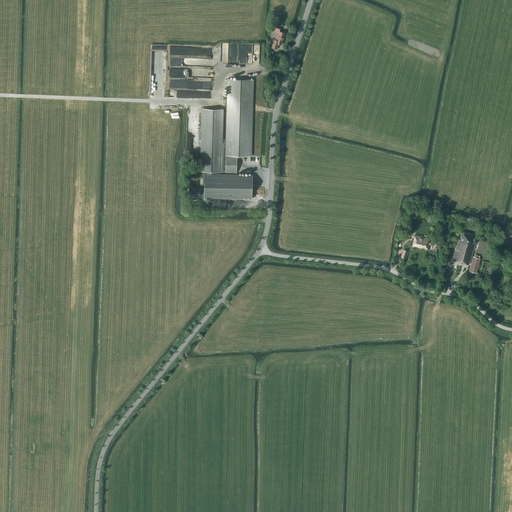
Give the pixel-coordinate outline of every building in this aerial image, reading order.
[(271,47),(277,49),(279,43),(281,44),(285,33),(279,31),(280,29),(276,28),(274,32),(277,33),(275,39),(274,39),(271,47)] [(251,156),(252,151),(252,79),(226,79),(226,139),(222,139),(223,109),(199,109),(198,174),(206,174),(206,176),(203,176),(203,188),(199,188),(188,188),(188,196),(199,196),(199,194),(203,194),(203,196),(203,198),(251,199),(251,175),(235,174),(236,156),(251,156)] [(475,244),(475,243),(477,237),(475,236),(462,232),(460,240),(458,239),(452,260),(469,264),(474,245),(475,245),(475,244)] [(415,234),(412,246),(428,250),(429,244),(436,245),(437,240),(429,239),(429,237),(415,234)] [(469,271),(476,273),(480,258),(473,256),(469,271)]
